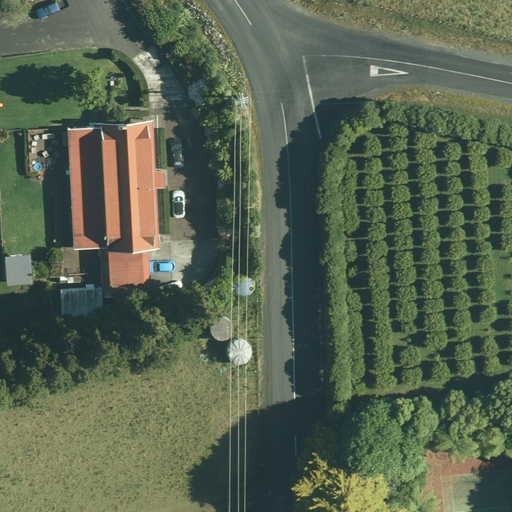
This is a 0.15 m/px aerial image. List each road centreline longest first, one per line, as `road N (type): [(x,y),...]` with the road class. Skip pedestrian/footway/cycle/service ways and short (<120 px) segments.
road 1 (unclassified): [(296,511),(285,150),(270,62)]
road 2 (residential): [(270,62),(359,57),(511,85)]
